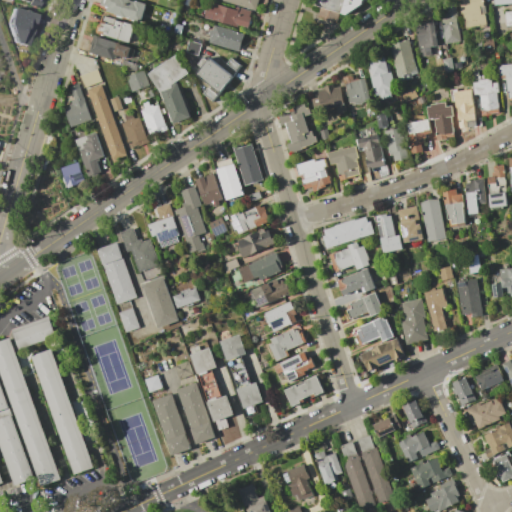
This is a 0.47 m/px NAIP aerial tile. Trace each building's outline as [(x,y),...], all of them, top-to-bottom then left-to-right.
[(20,0),(28,2),(27,5),(37,8),(39,0),(20,0)] [(99,0),(131,0),(145,4),(140,23),(106,12),(107,7),(98,4),(99,0)] [(219,0),(254,11),(257,0),(219,0)] [(360,5),(361,0),(313,0),(312,6),(318,8),(316,16),(335,22),(337,14),(343,15),(360,5)] [(460,5),(459,0),(481,0),(482,6),(484,6),(486,14),(484,15),(486,25),(464,28),(462,14),(460,14),(459,5),(460,5)] [(208,1),(204,17),(236,27),(237,24),(248,27),(252,11),(235,6),(235,9),(208,1)] [(447,12),(446,4),(454,3),(456,16),(455,16),(459,41),(444,44),(439,14),(447,12)] [(12,7),(22,10),(22,9),(26,10),(25,11),(35,15),(25,46),(13,43),(6,24),(12,7)] [(102,16),(97,33),(128,43),(133,25),(102,16)] [(418,26),(418,23),(432,21),(437,46),(429,47),(430,55),(420,57),(414,26),(418,26)] [(175,24),(182,25),(180,35),(172,32),(175,24)] [(213,25),(243,34),(238,52),(208,43),(213,25)] [(92,35),(89,53),(113,60),(114,54),(130,59),(133,49),(129,47),(92,35)] [(481,40),(491,39),(492,49),(483,50),(481,40)] [(188,40),(185,52),(197,55),(201,43),(188,40)] [(408,40),(416,77),(413,77),(414,78),(398,82),(389,45),(408,40)] [(147,73),(176,54),(188,73),(176,81),(190,117),(172,124),(159,92),(147,73)] [(208,57),(195,74),(219,93),(232,76),(208,57)] [(226,63),(230,58),(241,66),(236,71),(226,63)] [(370,68),(369,61),(383,58),(387,73),(390,72),(394,91),(389,92),(390,97),(381,99),(380,94),(374,96),(367,68),(370,68)] [(450,58),(453,71),(444,73),(441,60),(450,58)] [(511,63),(511,96),(506,98),(506,92),(505,77),(499,78),(498,65),(511,63)] [(96,68),(101,81),(83,87),(79,75),(96,68)] [(125,76),(143,70),(148,85),(131,92),(125,76)] [(351,76),(353,81),(363,78),(369,100),(362,102),(362,103),(361,103),(358,104),(357,104),(354,105),(354,102),(349,103),(342,78),(351,76)] [(478,81),(477,80),(490,79),(491,83),(497,82),(498,93),(496,93),(497,113),(490,114),(490,115),(481,116),(480,111),(478,94),(473,95),(472,82),(478,81)] [(70,126),(90,120),(77,83),(68,86),(73,99),(71,100),(71,104),(63,107),(70,126)] [(112,162),(117,161),(116,159),(126,155),(100,84),(86,89),(112,162)] [(310,99),(318,97),(317,91),(324,90),(323,86),(332,84),(333,87),(338,86),(344,108),(314,115),(310,99)] [(399,92),(412,86),(416,96),(403,101),(399,92)] [(206,87),(201,93),(212,101),(216,95),(206,87)] [(455,89),(456,91),(470,89),(475,126),(458,128),(454,101),(450,102),(449,90),(455,89)] [(109,99),(117,96),(122,108),(114,111),(109,99)] [(141,103),(147,100),(149,106),(156,103),(167,129),(149,136),(140,111),(143,109),(141,103)] [(429,106),(429,105),(443,102),(444,107),(450,106),(451,116),(449,116),(452,137),(445,138),(445,139),(435,140),(434,134),(435,134),(432,119),(431,119),(431,118),(427,119),(425,107),(429,106)] [(283,114),(282,114),(285,113),(285,114),(293,111),(292,107),(303,104),(305,108),(307,108),(309,114),(303,116),(307,132),(310,131),(312,137),(314,136),(316,142),(311,143),(311,145),(300,148),(301,150),(289,153),(286,144),(291,143),(285,124),(280,125),(277,116),(283,114)] [(384,113),(375,115),(378,127),(387,125),(384,113)] [(121,122),(138,117),(147,143),(130,149),(121,122)] [(427,119),(429,133),(423,134),(424,138),(422,138),(423,142),(420,142),(421,152),(411,154),(409,144),(410,144),(406,123),(427,119)] [(318,130),(325,128),(328,137),(320,139),(318,130)] [(400,128),(407,158),(401,159),(401,161),(399,161),(399,160),(391,162),(389,153),(388,153),(383,131),(400,128)] [(74,139),(95,132),(104,156),(98,158),(99,160),(96,161),(100,172),(97,173),(96,175),(93,176),(90,175),(87,176),(74,139)] [(376,134),(382,158),(383,161),(382,161),(383,165),(374,167),(374,170),(367,172),(364,159),(365,158),(363,149),(357,150),(354,139),(376,134)] [(250,144),(262,180),(243,186),(232,146),(239,144),(240,147),(250,144)] [(338,150),(337,148),(341,147),(342,149),(354,146),(357,158),(355,159),(359,174),(344,178),(345,179),(339,181),(337,174),(335,164),(330,165),(327,153),(338,150)] [(313,159),(314,161),(323,159),(325,166),(323,167),(326,176),(328,175),(330,182),(324,184),(324,186),(317,188),(317,190),(313,191),(312,190),(311,191),(310,187),(304,189),(299,175),(298,175),(295,164),(313,159)] [(60,168),(77,162),(84,180),(76,183),(77,184),(66,188),(60,168)] [(216,169),(233,163),(244,194),(225,200),(216,169)] [(491,177),(491,173),(493,172),(493,166),(503,165),(504,173),(503,173),(507,205),(502,206),(502,208),(491,210),(487,177),(491,177)] [(194,180),(212,173),(222,199),(217,200),(218,204),(211,207),(210,203),(203,205),(194,180)] [(473,182),(473,180),(476,180),(476,178),(479,177),(479,179),(483,179),(485,204),(479,204),(480,211),(478,211),(478,215),(475,215),(475,213),(469,214),(465,183),(473,182)] [(180,190),(193,186),(200,206),(196,207),(205,232),(197,235),(200,243),(201,242),(204,249),(197,252),(196,250),(189,252),(174,210),(182,207),(181,204),(184,202),(180,190)] [(454,190),(455,195),(461,194),(463,207),(462,207),(465,225),(449,227),(448,220),(447,220),(445,205),(444,205),(442,192),(454,190)] [(438,199),(446,238),(428,242),(423,216),(422,216),(421,212),(422,212),(420,203),(438,199)] [(154,207),(168,203),(179,235),(176,237),(177,242),(161,247),(155,235),(152,236),(147,225),(159,220),(154,207)] [(236,229),(238,235),(269,220),(263,206),(259,208),(258,205),(239,214),(239,212),(230,216),(233,222),(230,223),(233,230),(236,229)] [(416,206),(423,239),(404,243),(397,210),(416,206)] [(386,214),(387,216),(390,216),(395,236),(399,235),(402,249),(383,253),(376,216),(386,214)] [(325,235),(323,230),(334,226),(334,225),(354,219),(355,220),(365,216),(367,222),(370,221),(374,233),(326,248),(322,236),(325,235)] [(208,223),(220,217),(226,230),(214,237),(208,223)] [(119,232),(132,228),(136,240),(140,239),(141,242),(149,239),(161,273),(142,280),(131,250),(126,252),(119,232)] [(276,242),(273,237),(271,237),(268,229),(264,231),(263,229),(261,228),(259,229),(257,232),(235,241),(242,258),(276,242)] [(96,249),(115,242),(136,297),(128,300),(138,327),(125,332),(96,249)] [(342,251),(342,250),(345,249),(345,250),(349,249),(348,246),(357,242),(359,248),(364,246),(369,260),(368,261),(369,265),(357,270),(355,264),(343,269),(343,270),(341,271),(340,270),(335,272),(329,256),(342,251)] [(238,269),(276,252),(282,266),(279,268),(280,271),(260,280),(258,276),(244,283),(238,269)] [(467,256),(477,254),(480,270),(470,272),(467,256)] [(222,264),(235,258),(238,265),(225,272),(222,264)] [(439,268),(451,265),(454,279),(443,282),(439,268)] [(511,267),(500,269),(502,283),(492,284),(494,297),(503,296),(502,287),(507,287),(508,294),(510,293),(511,296),(511,295),(511,267)] [(367,268),(375,288),(366,291),(364,286),(342,295),(342,294),(341,294),(338,288),(339,287),(339,286),(337,281),(367,268)] [(141,284),(162,276),(178,320),(157,328),(141,284)] [(251,290),(277,279),(278,282),(282,280),(284,284),(287,283),(291,293),(260,308),(251,290)] [(457,283),(463,315),(472,313),(472,317),(483,315),(477,279),(466,281),(466,282),(457,283)] [(424,293),(434,331),(448,327),(443,306),(448,305),(444,287),(424,293)] [(173,296),(181,293),(183,297),(189,295),(188,290),(196,288),(200,300),(177,308),(173,296)] [(352,309),(349,303),(375,293),(382,312),(371,316),(369,312),(350,319),(347,311),(352,309)] [(405,320),(401,303),(421,299),(425,317),(422,317),(427,340),(406,345),(400,321),(405,320)] [(264,313),(290,301),(296,314),(293,315),(296,321),(274,332),(264,313)] [(13,329),(49,317),(56,337),(20,350),(13,329)] [(356,338),(355,336),(358,335),(356,331),(360,329),(359,327),(382,317),(384,320),(386,320),(393,337),(382,341),(380,336),(366,342),(367,344),(363,345),(363,343),(359,345),(358,343),(356,344),(354,339),(356,338)] [(268,345),(276,361),(288,355),(286,350),(305,341),(298,326),(270,339),(272,343),(268,345)] [(219,341),(238,334),(245,354),(240,356),(250,384),(256,382),(263,402),(254,404),(257,413),(246,416),(219,341)] [(0,341),(10,338),(60,480),(41,486),(0,370),(0,341)] [(361,356),(360,354),(396,338),(403,355),(398,358),(399,360),(397,361),(395,362),(394,359),(376,367),(378,370),(374,371),(373,369),(368,371),(363,361),(361,362),(359,358),(361,356)] [(189,354),(209,347),(216,367),(210,369),(220,397),(226,395),(233,414),(225,418),(227,427),(216,431),(189,354)] [(94,468),(74,475),(32,356),(52,349),(94,468)] [(272,366),(304,351),(310,357),(314,366),(303,371),(304,374),(288,381),(285,374),(284,374),(283,371),(276,374),(272,366)] [(510,360),(509,359),(511,357),(511,387),(501,363),(510,360)] [(172,366),(185,362),(189,376),(175,380),(172,366)] [(481,374),(480,371),(496,364),(504,380),(488,387),(488,386),(481,390),(475,376),(481,374)] [(283,390),(315,375),(323,392),(291,406),(283,390)] [(146,395),(141,382),(156,376),(161,390),(146,395)] [(464,378),(474,399),(460,406),(458,401),(459,400),(456,394),(454,395),(452,390),(454,389),(452,383),(464,378)] [(176,389),(195,444),(214,437),(195,382),(176,389)] [(0,383),(34,480),(15,486),(0,444),(0,383)] [(150,401),(170,394),(190,448),(170,456),(150,401)] [(478,402),(479,405),(497,397),(504,413),(497,416),(498,419),(477,429),(474,421),(470,424),(467,417),(466,417),(462,409),(478,402)] [(402,406),(415,400),(425,421),(412,427),(402,406)] [(394,414),(399,427),(378,437),(372,424),(394,414)] [(498,429),(497,427),(508,422),(511,431),(511,445),(507,447),(505,442),(502,444),(504,449),(493,454),(494,455),(487,458),(483,450),(489,447),(486,441),(485,441),(483,435),(498,429)] [(406,438),(405,435),(413,432),(414,435),(422,431),(428,444),(435,441),(439,449),(421,457),(418,451),(414,453),(417,458),(406,463),(397,442),(406,438)] [(369,436),(373,448),(375,447),(393,498),(378,503),(375,493),(373,494),(372,490),(373,490),(363,459),(361,460),(360,456),(362,455),(356,440),(369,436)] [(351,442),(374,505),(360,510),(341,459),(344,459),(339,446),(351,442)] [(322,450),(324,456),(334,453),(341,472),(335,474),(337,479),(324,484),(313,453),(322,450)] [(504,454),(511,471),(511,477),(510,478),(510,479),(508,480),(507,479),(503,481),(500,477),(498,478),(494,471),(497,470),(495,466),(494,467),(491,460),(504,454)] [(419,464),(417,462),(425,459),(426,462),(434,458),(435,459),(436,459),(439,466),(438,466),(441,471),(447,468),(451,475),(446,477),(446,476),(432,483),(430,477),(426,479),(429,484),(419,489),(409,469),(419,464)] [(303,464),(308,478),(305,479),(312,495),(309,496),(310,497),(306,499),(306,497),(295,501),(293,496),(292,496),(287,485),(291,484),(286,471),(303,464)] [(431,497),(430,494),(440,489),(439,486),(452,480),(458,494),(455,495),(458,502),(445,507),(446,508),(437,511),(429,511),(425,500),(431,497)] [(250,486),(252,490),(253,490),(256,498),(262,495),(269,511),(246,511),(238,491),(250,486)] [(340,490),(348,487),(351,495),(343,498),(340,490)]
